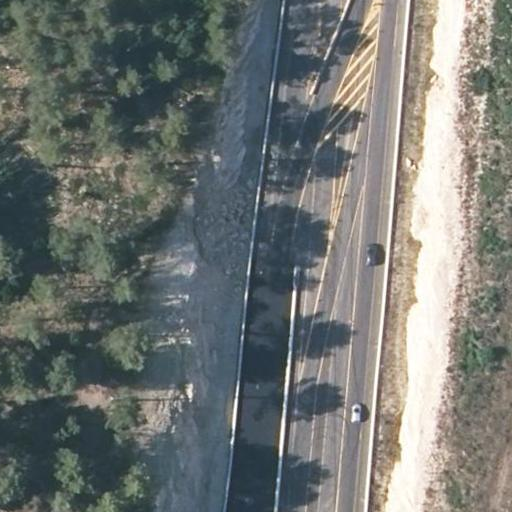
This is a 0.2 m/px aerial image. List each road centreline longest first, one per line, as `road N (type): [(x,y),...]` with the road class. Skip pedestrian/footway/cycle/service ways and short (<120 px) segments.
road 1 (primary): [(315,0),(258,511)]
road 2 (primary): [(338,511),(382,0)]
road 3 (primary): [(343,53),(307,511)]
